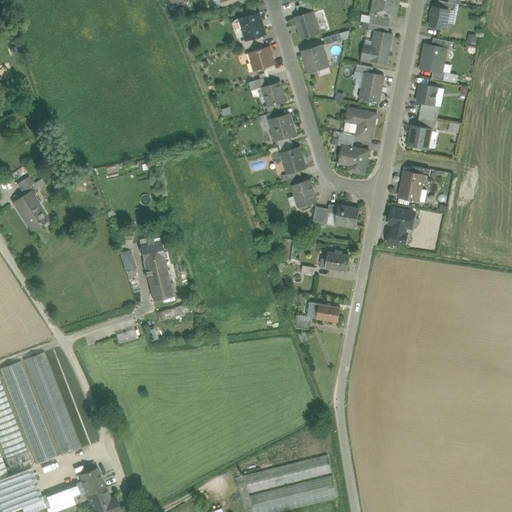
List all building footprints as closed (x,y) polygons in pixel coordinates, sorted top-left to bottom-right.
[(379,0),(379,2),(373,1),(371,13),(391,17),(395,18),(399,0),(379,0)] [(448,2),(438,0),(437,7),(449,9),(449,10),(455,11),(456,4),(451,3),(448,2)] [(310,2),(296,6),(299,16),(313,11),(310,2)] [(437,7),(433,6),(429,26),(445,29),(449,10),(449,9),(437,7)] [(254,7),(241,10),(243,17),(256,13),(254,7)] [(184,8),(176,11),(178,17),(186,14),(184,8)] [(299,16),(295,17),(302,39),(320,33),(313,11),(299,16)] [(243,17),(240,18),(243,28),(247,40),(261,36),(265,34),(258,13),(256,13),(243,17)] [(391,17),(371,13),(369,23),(389,27),(391,17)] [(236,19),(233,23),(235,30),(243,28),(240,18),(236,19)] [(389,27),(369,23),(368,30),(375,31),(375,30),(388,33),(389,27)] [(388,33),(375,30),(375,31),(372,49),(363,47),(361,59),(386,64),(392,34),(388,33)] [(344,32),(324,38),(326,45),(346,38),(344,32)] [(261,36),(247,40),(242,41),(244,47),(250,46),(263,41),(261,36)] [(451,41),(433,38),(432,46),(445,48),(445,49),(449,50),(451,41)] [(263,41),(250,46),(252,52),(265,48),(263,41)] [(314,51),(303,55),(308,73),(321,69),(319,65),(328,63),(322,45),(313,48),(314,51)] [(432,46),(426,45),(424,56),(421,68),(433,71),(441,72),(443,60),(445,49),(445,48),(432,46)] [(252,52),(249,53),(252,62),(255,62),(257,69),(255,70),(255,71),(258,70),(267,67),(274,65),(269,46),(265,48),(252,52)] [(249,73),(255,71),(255,70),(257,69),(255,62),(252,62),(246,64),(249,73)] [(373,68),(357,65),(356,71),(365,73),(372,74),(373,68)] [(267,67),(258,70),(260,79),(263,78),(270,76),(267,67)] [(441,72),(433,71),(431,78),(443,81),(445,72),(441,72)] [(372,74),(365,73),(360,98),(379,102),(384,76),(372,74)] [(249,83),(252,91),(262,87),(266,86),(263,78),(260,79),(249,83)] [(262,87),(265,97),(268,106),(263,107),(263,108),(267,107),(280,103),(286,101),(280,82),(266,86),(262,87)] [(438,88),(420,84),(417,102),(434,105),(438,88)] [(262,87),(252,91),(253,96),(265,97),(262,87)] [(280,109),(280,103),(267,107),(269,113),(280,109)] [(229,107),(222,109),(224,116),(231,114),(229,107)] [(377,113),(349,108),(346,119),(346,120),(344,131),(356,133),(356,136),(372,139),(377,113)] [(269,120),(273,119),(273,118),(282,115),(280,109),(269,113),(267,113),(269,120)] [(289,114),(282,116),(282,115),(273,118),(273,119),(276,129),(273,130),(276,141),(279,140),(291,136),(296,135),(289,114)] [(437,118),(419,115),(417,126),(431,129),(435,130),(437,118)] [(417,126),(412,125),(408,145),(414,146),(414,148),(421,150),(421,147),(428,148),(431,129),(417,126)] [(353,135),(340,133),(339,138),(352,141),(353,135)] [(291,136),(279,140),(281,145),(293,141),(291,136)] [(352,141),(339,138),(338,145),(342,146),(342,145),(351,147),(352,141)] [(281,145),(283,152),(295,148),(293,141),(281,145)] [(351,147),(342,145),(342,146),(338,163),(349,165),(348,171),(364,174),(369,150),(351,147)] [(283,152),(281,152),(287,174),(300,170),(306,168),(299,147),(295,148),(283,152)] [(430,170),(412,166),(411,172),(424,174),(429,175),(430,170)] [(300,170),(287,174),(282,175),(284,181),(287,181),(287,180),(301,176),(300,170)] [(411,172),(404,171),(399,197),(419,201),(424,174),(411,172)] [(301,176),(287,180),(287,181),(289,187),(292,186),(292,185),(303,182),(301,176)] [(29,177),(18,184),(22,190),(33,183),(29,177)] [(303,182),(292,185),(292,186),(295,196),(298,205),(299,207),(316,202),(310,180),(303,182)] [(46,217),(30,192),(15,201),(26,218),(24,219),(31,231),(42,224),(40,221),(46,217)] [(295,196),(290,197),(293,207),(298,205),(295,196)] [(329,204),(328,209),(330,209),(327,224),(334,226),(335,223),(338,206),(329,204)] [(359,209),(339,205),(338,206),(335,223),(356,227),(359,209)] [(328,209),(316,206),(313,221),(327,224),(330,209),(328,209)] [(415,213),(392,208),(389,223),(394,224),(393,231),(404,233),(406,226),(412,228),(415,213)] [(393,231),(389,230),(387,242),(405,245),(407,234),(393,231)] [(131,232),(119,233),(120,242),(132,240),(131,232)] [(149,245),(141,247),(146,267),(158,264),(156,258),(164,257),(161,242),(154,244),(149,245)] [(131,249),(120,253),(122,259),(133,256),(131,249)] [(165,252),(168,268),(175,267),(172,251),(165,252)] [(349,256),(328,252),(327,261),(326,267),(347,271),(349,256)] [(133,256),(122,259),(128,278),(138,274),(133,256)] [(158,264),(146,267),(150,286),(170,282),(164,257),(156,258),(158,264)] [(170,282),(150,286),(154,301),(173,297),(170,282)] [(341,307),(310,302),(307,317),(309,317),(338,322),(341,307)] [(183,306),(159,314),(161,322),(186,314),(190,312),(188,306),(186,306),(186,305),(184,306),(183,306)] [(309,317),(307,317),(299,315),(297,327),(308,329),(310,322),(309,317)] [(134,330),(117,333),(118,343),(136,340),(134,330)] [(305,333),(300,335),(303,343),(308,341),(305,333)] [(45,352),(0,368),(0,479),(33,467),(82,448),(45,352)] [(327,454),(244,475),(249,494),(332,473),(327,454)] [(45,499),(33,467),(0,479),(0,511),(8,511),(22,507),(45,499)] [(97,468),(80,475),(83,481),(87,493),(88,495),(106,488),(105,488),(102,480),(97,468)] [(249,494),(244,475),(235,478),(244,511),(253,511),(250,496),(249,494)] [(332,475),(250,496),(253,511),(280,511),(337,498),(332,475)] [(51,505),(46,507),(48,511),(55,511),(76,504),(73,498),(87,493),(83,481),(46,494),(51,505)] [(106,488),(88,495),(94,511),(120,511),(121,511),(118,505),(117,505),(115,499),(111,500),(106,487),(105,488),(106,488)] [(27,511),(47,505),(45,499),(22,507),(23,511),(27,511)]
